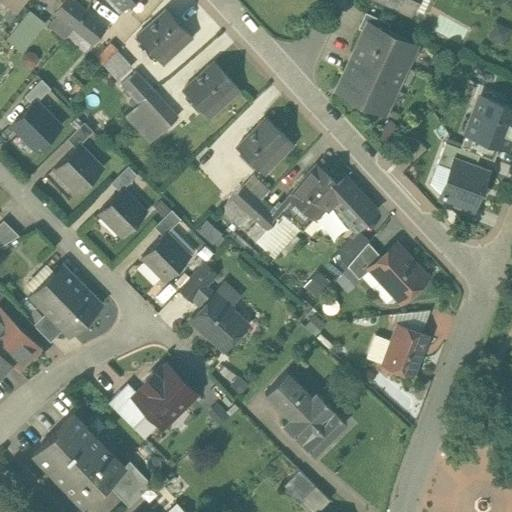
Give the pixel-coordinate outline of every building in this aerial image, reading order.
[(86,12),(71,0),(63,0),(54,12),(57,14),(74,27),(86,12)] [(113,0),(122,9),(131,0),(113,0)] [(379,0),(410,14),(416,0),(379,0)] [(166,9),(137,35),(163,63),(173,54),(176,54),(193,38),(166,9)] [(29,10),(7,38),(23,50),(45,23),(29,10)] [(106,28),(86,12),(74,27),(94,43),(106,28)] [(390,23),(365,12),(357,28),(366,32),(368,27),(384,35),(390,23)] [(74,27),(57,14),(48,26),(65,39),(74,27)] [(384,35),(368,27),(366,32),(340,88),(384,109),(412,48),(384,35)] [(112,40),(97,55),(119,77),(134,63),(112,40)] [(213,62),(184,88),(210,116),(239,90),(213,62)] [(153,89),(136,71),(121,83),(138,102),(152,90),(153,89)] [(42,78),(25,95),(33,103),(36,100),(37,101),(51,87),(42,78)] [(152,90),(138,102),(125,114),(135,124),(144,116),(159,133),(177,117),(152,90)] [(474,110),(466,132),(500,145),(507,148),(511,137),(511,106),(488,98),(480,95),(474,110)] [(37,101),(36,100),(33,103),(12,124),(36,148),(60,124),(37,101)] [(265,118),(237,146),(265,172),(292,144),(265,118)] [(84,121),(67,138),(75,146),(79,143),(79,144),(93,130),(84,121)] [(466,132),(460,147),(479,154),(494,160),(500,145),(466,132)] [(437,163),(450,168),(454,158),(458,160),(475,166),(479,154),(460,147),(445,141),(437,163)] [(75,146),(54,167),(78,191),(103,167),(79,144),(79,143),(75,146)] [(454,158),(450,168),(441,193),(440,194),(442,197),(444,197),(444,196),(469,206),(474,208),(475,204),(486,175),(487,171),(483,169),(483,170),(475,166),(458,160),(454,158)] [(450,168),(437,163),(430,182),(441,193),(450,168)] [(128,165),(111,182),(119,190),(122,187),(123,188),(137,174),(128,165)] [(315,165),(290,195),(312,214),(318,219),(327,209),(323,205),(329,199),(333,202),(344,190),(338,185),(315,165)] [(372,209),(344,179),(338,185),(344,190),(333,202),(341,209),(359,224),(372,209)] [(261,201),(243,185),(231,198),(249,214),(261,201)] [(119,190),(98,211),(122,235),(146,211),(123,188),(122,187),(119,190)] [(267,230),(249,214),(239,224),(270,252),(296,223),(301,227),(312,214),(290,195),(274,213),(279,217),(267,230)] [(249,214),(231,198),(222,208),(239,224),(249,214)] [(261,201),(249,214),(267,230),(279,217),(274,213),(270,209),(272,207),(263,198),(261,201)] [(333,202),(329,199),(323,205),(327,209),(318,219),(326,226),(341,209),(333,202)] [(171,209),(154,226),(163,234),(166,231),(167,232),(180,218),(171,209)] [(207,217),(198,228),(218,244),(227,233),(207,217)] [(4,219),(0,222),(0,246),(19,235),(4,219)] [(163,234),(142,255),(165,279),(190,255),(167,232),(166,231),(163,234)] [(356,231),(332,259),(344,269),(348,265),(368,241),(356,231)] [(368,241),(348,265),(359,278),(370,267),(381,256),(368,241)] [(381,256),(370,267),(400,300),(427,276),(396,242),(381,256)] [(216,273),(204,262),(180,289),(192,300),(216,273)] [(99,305),(60,265),(32,294),(48,310),(65,327),(71,333),(99,305)] [(247,323),(214,293),(191,318),(224,348),(231,340),(232,341),(237,341),(241,337),(241,331),(239,330),(247,323)] [(38,345),(0,306),(0,350),(11,361),(10,361),(16,367),(30,354),(35,354),(39,350),(38,346),(38,345)] [(65,327),(48,310),(34,324),(51,341),(65,327)] [(408,312),(396,313),(392,322),(396,323),(402,326),(408,312)] [(402,326),(396,323),(381,363),(414,375),(429,336),(402,326)] [(11,361),(0,350),(0,371),(10,361),(11,361)] [(163,424),(195,393),(167,364),(156,374),(154,372),(143,383),(145,385),(138,393),(135,396),(149,411),(163,424)] [(311,395),(287,371),(265,392),(290,417),(311,395)] [(135,396),(138,393),(128,382),(108,401),(133,427),(149,411),(135,396)] [(290,417),(284,423),(314,453),(346,421),(316,391),(311,395),(290,417)] [(124,465),(74,412),(32,451),(83,504),(107,482),(124,465)] [(130,460),(124,465),(107,482),(129,505),(152,483),(130,460)] [(300,469),(283,486),(299,503),(316,485),(300,469)] [(185,511),(177,503),(166,511),(185,511)]
